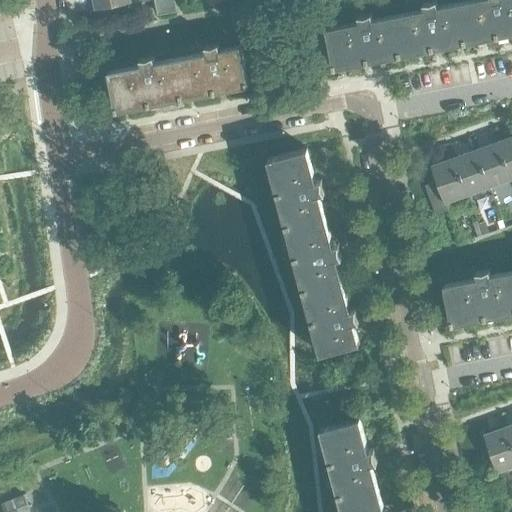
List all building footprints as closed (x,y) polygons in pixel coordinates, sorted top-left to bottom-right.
[(155,0),(158,12),(179,8),(177,0),(155,0)] [(425,7),(386,15),(394,55),(459,42),(451,2),(438,5),(436,0),(433,0),(430,1),(423,1),(425,7)] [(511,0),(461,0),(451,2),(459,42),(511,31),(511,0)] [(394,55),(386,15),(372,18),(371,11),(365,14),(359,14),(360,20),(326,27),(334,67),(394,55)] [(207,50),(167,58),(175,98),(248,84),(240,43),(220,47),(218,41),(212,44),(206,44),(207,50)] [(175,98),(167,58),(155,60),(153,54),(147,57),(140,56),(141,63),(108,69),(116,110),(175,98)] [(511,137),(500,142),(511,176),(511,137)] [(511,176),(500,142),(477,150),(490,185),(511,176)] [(307,148),(268,158),(287,229),(326,218),(319,192),(325,191),(326,190),(322,184),(322,178),(321,178),(316,179),(307,148)] [(477,150),(455,158),(468,193),(490,185),(477,150)] [(437,180),(426,185),(436,214),(447,210),(449,209),(446,201),(468,193),(455,158),(432,166),(437,180)] [(326,218),(287,229),(304,293),(343,282),(337,257),(342,255),(343,255),(343,254),(340,249),(339,242),(338,242),(333,243),(326,218)] [(485,221),(479,224),(484,235),(489,233),(485,221)] [(471,239),(468,231),(458,235),(459,237),(461,243),(471,239)] [(511,311),(511,269),(490,274),(489,267),(483,270),(476,270),(477,276),(444,283),(452,323),(511,311)] [(343,282),(304,293),(320,352),(359,341),(354,321),(359,319),(360,319),(357,313),(357,307),(357,306),(356,306),(350,307),(343,282)] [(330,466),(374,454),(374,447),(373,447),(368,449),(359,416),(319,427),(330,466)] [(511,441),(506,425),(484,433),(497,470),(511,464),(511,441)] [(374,454),(330,466),(339,498),(378,488),(371,462),(377,461),(377,460),(374,454)] [(388,511),(384,511),(378,488),(339,498),(342,511),(391,511),(390,511),(388,511)] [(31,511),(24,494),(1,503),(4,511),(31,511)]
